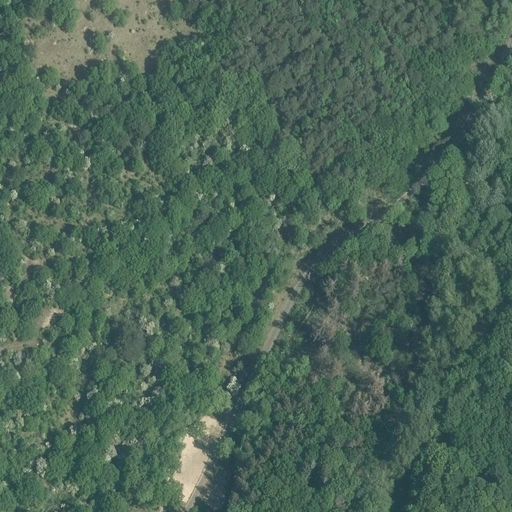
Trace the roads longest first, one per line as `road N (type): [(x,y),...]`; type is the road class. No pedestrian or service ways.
road 1 (unknown): [(511,125),(472,175),(429,306),(355,398),(320,511)]
road 2 (track): [(511,313),(450,375),(398,511)]
